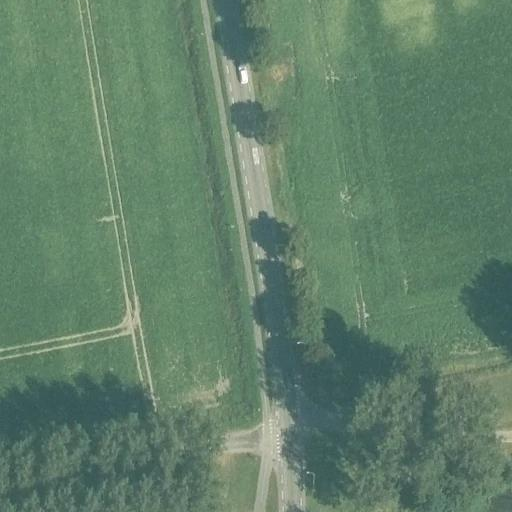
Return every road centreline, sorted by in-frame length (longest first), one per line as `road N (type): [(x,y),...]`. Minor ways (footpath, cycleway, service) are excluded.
road 1 (tertiary): [(292,421),(221,0)]
road 2 (unclassified): [(0,485),(208,446),(292,421)]
road 3 (unclassified): [(292,421),(511,436)]
